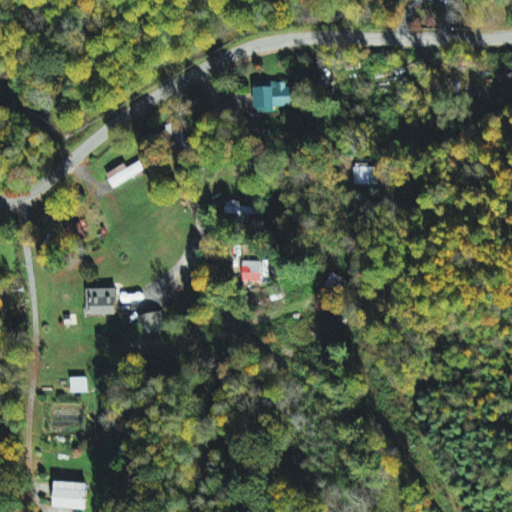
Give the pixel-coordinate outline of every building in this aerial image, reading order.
[(255,114),(275,114),(275,107),(298,107),(298,88),(287,89),(287,85),(254,86),(255,114)] [(106,176),(114,189),(145,171),(140,163),(129,170),(126,164),(106,176)] [(355,186),(383,185),(383,166),(354,167),(355,186)] [(79,221),(60,229),(67,246),(86,237),(79,221)] [(116,290),(87,290),(87,316),(116,316),(116,290)] [(139,317),(142,336),(163,332),(160,313),(139,317)] [(71,394),(88,394),(88,378),(71,379),(71,394)] [(54,510),(87,511),(88,483),(55,483),(54,510)]
